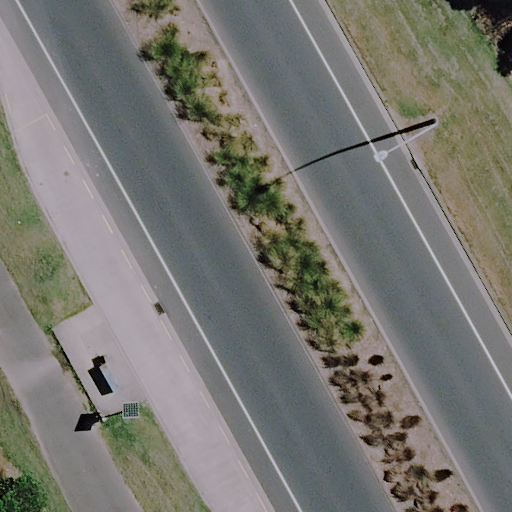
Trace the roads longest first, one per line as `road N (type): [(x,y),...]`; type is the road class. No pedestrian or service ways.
road 1 (secondary): [(322,511),(41,0)]
road 2 (secondary): [(237,0),(511,501)]
